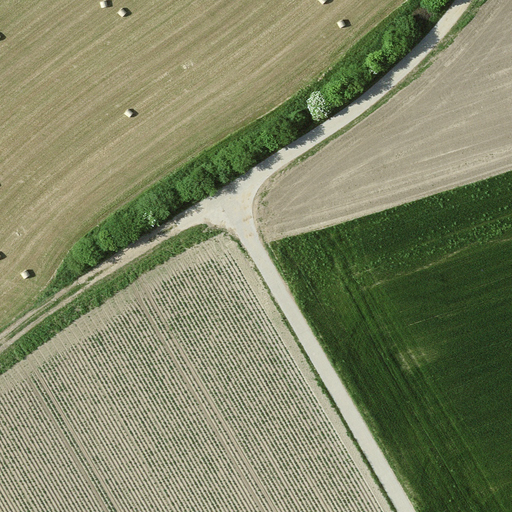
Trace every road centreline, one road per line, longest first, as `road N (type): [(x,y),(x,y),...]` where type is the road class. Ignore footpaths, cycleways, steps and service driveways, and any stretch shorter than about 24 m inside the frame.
road 1 (track): [(404,511),(230,194),(394,76),(463,0)]
road 2 (track): [(230,194),(0,342)]
